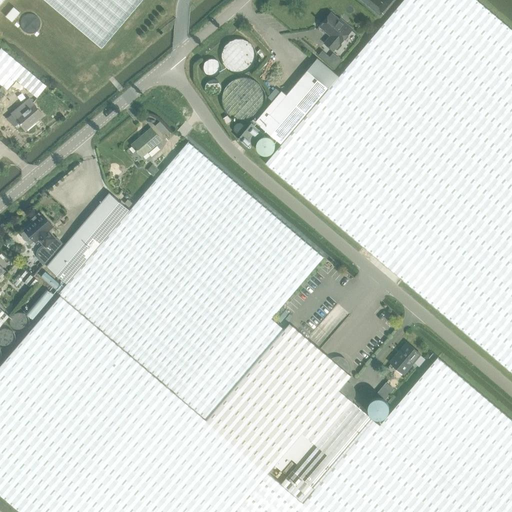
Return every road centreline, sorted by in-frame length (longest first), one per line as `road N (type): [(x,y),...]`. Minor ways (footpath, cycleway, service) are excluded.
road 1 (unclassified): [(166,66),(219,140),(511,389)]
road 2 (unclassified): [(166,66),(0,207)]
